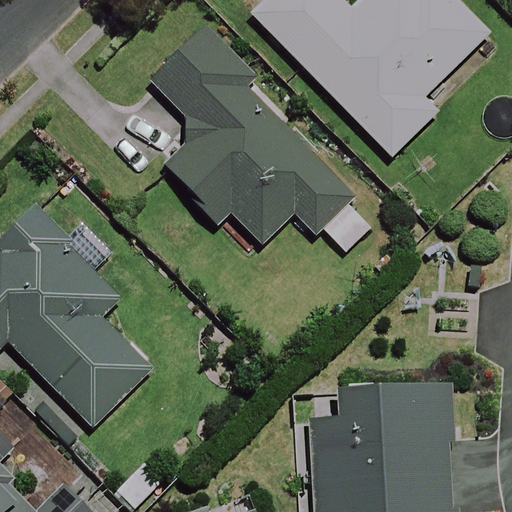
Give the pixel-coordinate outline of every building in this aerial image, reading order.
[(367,0),(350,17),(333,0),(275,0),(253,23),(390,163),(436,119),(422,104),(488,40),(449,0),(367,0)] [(379,226),(199,35),(147,84),(200,141),(165,174),(218,230),(230,220),(260,252),(300,214),(343,260),(379,226)] [(116,300),(39,219),(0,255),(0,347),(5,343),(90,433),(148,378),(94,321),(116,300)] [(461,511),(451,380),(337,389),(339,412),(312,414),(319,511),(461,511)] [(0,511),(111,511),(0,403),(0,511)]
